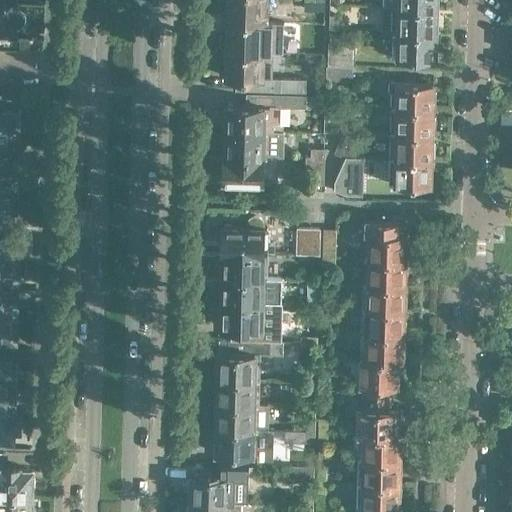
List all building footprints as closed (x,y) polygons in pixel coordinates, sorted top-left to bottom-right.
[(267,22),(267,0),(224,0),(225,4),(228,4),(228,15),(252,16),(251,21),(267,22)] [(17,3),(14,3),(0,2),(0,30),(16,31),(16,26),(18,26),(23,24),(25,20),(25,15),(23,11),(19,8),(17,8),(17,3)] [(436,7),(393,5),(384,5),(383,30),(392,31),(435,32),(435,30),(438,28),(438,19),(435,17),(436,7)] [(227,51),(266,52),(267,22),(251,21),(252,16),(228,15),(227,36),(224,36),(224,49),(227,49),(227,51)] [(329,15),(329,29),(338,29),(339,15),(329,15)] [(287,27),(287,16),(275,16),(275,27),(287,27)] [(299,17),(287,16),(287,27),(299,28),(299,17)] [(435,42),(435,32),(392,31),(391,56),(433,57),(434,57),(434,55),(437,53),(437,43),(435,42)] [(352,43),(329,42),(329,52),(352,52),(352,43)] [(265,77),(266,52),(227,51),(226,61),(223,61),(223,74),(226,74),(226,76),(265,77)] [(329,52),(328,66),(352,66),(352,52),(329,52)] [(352,80),(352,66),(328,66),(328,79),(352,80)] [(390,90),(390,106),(433,107),(433,105),(436,105),(436,93),(433,93),(434,81),(426,81),(416,81),(416,77),(403,77),(403,80),(389,80),(388,90),(390,90)] [(275,78),(275,90),(299,91),(299,79),(275,78)] [(226,121),(226,130),(263,131),(273,131),(273,130),(283,130),(283,124),(276,123),(277,107),(305,107),(305,95),(273,95),(252,94),(251,104),(228,104),(228,103),(227,103),(227,106),(224,109),(224,117),(226,121)] [(324,130),(338,130),(338,103),(325,103),(324,130)] [(433,118),(433,107),(390,106),(389,132),(432,133),(432,130),(435,130),(435,118),(433,118)] [(0,136),(12,137),(13,126),(19,126),(20,113),(13,113),(13,110),(0,109),(0,136)] [(354,156),(355,131),(355,130),(343,129),(333,152),(345,156),(354,156)] [(262,155),(263,131),(226,130),(226,131),(223,134),(223,142),(226,146),(226,153),(262,155)] [(432,144),(432,133),(389,132),(388,158),(432,159),(432,156),(434,156),(435,144),(432,144)] [(16,137),(12,137),(0,136),(0,161),(16,162),(16,161),(18,161),(19,148),(16,148),(16,137)] [(268,181),(268,172),(261,171),(262,155),(226,153),(224,153),(224,156),(222,158),(221,175),(223,176),(223,180),(268,181)] [(323,183),(323,155),(310,155),(305,155),(304,166),(311,166),(311,172),(311,182),(323,183)] [(363,157),(354,156),(345,156),(337,175),(334,181),(335,190),(346,194),(362,194),(363,157)] [(431,172),(432,159),(388,158),(388,184),(418,184),(418,185),(418,188),(430,189),(430,185),(431,185),(432,172),(431,172)] [(15,174),(16,162),(0,161),(0,187),(17,188),(18,174),(15,174)] [(17,201),(17,188),(0,187),(0,212),(14,213),(15,201),(17,201)] [(398,221),(366,220),(365,257),(405,258),(405,250),(408,248),(409,243),(406,241),(406,233),(398,232),(398,221)] [(269,243),(262,243),(262,227),(258,227),(258,226),(258,225),(257,224),(256,223),(255,223),(255,222),(253,222),(253,223),(252,223),(251,224),(251,225),(250,225),(250,226),(222,225),(222,229),(220,231),(219,240),(221,243),(221,250),(262,251),(269,251),(269,243)] [(307,253),(308,229),(297,229),(297,230),(298,230),(297,242),(297,253),(307,253)] [(320,230),(320,229),(308,229),(307,253),(319,254),(320,230)] [(325,229),(325,237),(324,255),(335,256),(335,237),(335,229),(325,229)] [(18,237),(0,236),(0,262),(17,263),(17,253),(20,251),(20,242),(18,239),(18,237)] [(261,276),(262,251),(221,250),(221,251),(223,251),(223,260),(220,262),(220,272),(222,274),(222,276),(261,276)] [(335,266),(335,256),(324,255),(324,265),(335,266)] [(405,268),(405,258),(365,257),(364,282),(404,283),(405,282),(407,280),(407,270),(405,268)] [(17,264),(17,263),(0,262),(0,287),(16,288),(17,278),(19,275),(19,267),(17,264)] [(261,301),(261,276),(222,276),(222,285),(220,287),(219,297),(221,299),(221,301),(261,301)] [(404,293),(404,283),(364,282),(363,307),(404,308),(404,307),(406,305),(406,295),(404,293)] [(16,297),(16,288),(0,287),(0,312),(16,313),(16,311),(18,309),(18,300),(16,297)] [(331,293),(322,293),(322,305),(331,305),(331,293)] [(260,327),(261,301),(221,301),(221,310),(219,312),(219,322),(221,324),(221,326),(229,326),(260,327)] [(330,319),(331,305),(322,305),(321,319),(330,319)] [(404,318),(404,308),(363,307),(362,332),(403,333),(403,332),(405,330),(405,320),(404,318)] [(15,322),(16,313),(0,312),(0,337),(15,338),(15,336),(17,334),(18,325),(15,322)] [(317,330),(317,318),(292,317),(291,330),(317,330)] [(316,342),(317,330),(291,330),(291,341),(316,342)] [(403,343),(403,333),(362,332),(361,357),(402,358),(403,356),(405,354),(405,345),(403,343)] [(271,354),(272,340),(227,339),(227,352),(219,352),(219,353),(216,355),(216,365),(218,367),(218,377),(258,378),(259,354),(271,354)] [(329,343),(319,343),(319,355),(329,355),(329,343)] [(329,368),(329,355),(319,355),(319,369),(329,368)] [(402,366),(402,358),(361,357),(360,382),(364,382),(363,390),(363,394),(391,395),(391,391),(392,383),(402,383),(402,375),(405,373),(405,368),(402,366)] [(0,361),(0,387),(16,387),(16,373),(14,373),(14,362),(0,361)] [(316,379),(316,370),(306,370),(306,379),(316,379)] [(258,403),(258,378),(218,377),(218,378),(216,380),(215,390),(217,392),(217,402),(258,403)] [(315,406),(316,379),(306,379),(305,406),(315,406)] [(15,402),(16,387),(0,387),(0,412),(13,412),(13,402),(15,402)] [(401,415),(401,407),(391,407),(391,395),(363,394),(363,406),(360,406),(359,431),(400,432),(401,424),(404,423),(404,417),(401,415)] [(257,428),(258,403),(217,402),(217,403),(215,405),(215,415),(217,417),(217,427),(257,428)] [(19,413),(13,412),(0,412),(0,437),(12,438),(12,428),(18,428),(19,413)] [(306,416),(305,429),(315,429),(316,417),(306,416)] [(328,419),(319,418),(318,430),(327,430),(328,419)] [(257,454),(257,428),(217,427),(216,428),(214,430),(214,440),(216,442),(216,452),(219,453),(219,465),(268,465),(269,454),(257,454)] [(314,442),(315,429),(305,429),(305,441),(314,442)] [(327,443),(327,430),(318,430),(318,443),(327,443)] [(400,434),(400,432),(359,431),(359,456),(400,457),(400,448),(402,446),(402,436),(400,434)] [(400,459),(400,457),(359,456),(358,481),(399,482),(399,473),(402,471),(402,461),(400,459)] [(0,493),(31,495),(31,492),(32,490),(33,489),(34,487),(34,486),(34,484),(35,483),(35,481),(35,480),(34,478),(33,476),(32,474),(31,472),(31,469),(23,469),(19,469),(19,465),(2,464),(2,468),(0,467),(0,493)] [(313,478),(314,466),(288,465),(287,477),(313,478)] [(327,469),(317,468),(317,480),(327,480),(327,469)] [(232,476),(218,475),(218,473),(202,472),(202,475),(191,474),(191,478),(190,479),(189,481),(188,483),(188,485),(187,486),(187,488),(187,489),(187,490),(188,492),(189,494),(189,496),(191,497),(191,500),(232,501),(233,485),(247,486),(247,473),(231,473),(232,473),(232,476)] [(327,493),(327,480),(317,480),(316,493),(327,493)] [(399,484),(399,482),(358,481),(357,506),(398,508),(399,498),(401,496),(401,486),(399,484)] [(313,503),(313,491),(304,491),(304,503),(313,503)] [(31,495),(0,493),(0,511),(30,511),(30,510),(33,508),(33,498),(31,495)] [(241,511),(242,501),(232,501),(191,500),(190,501),(188,503),(188,511),(241,511)] [(312,511),(313,503),(304,503),(303,511),(312,511)]
